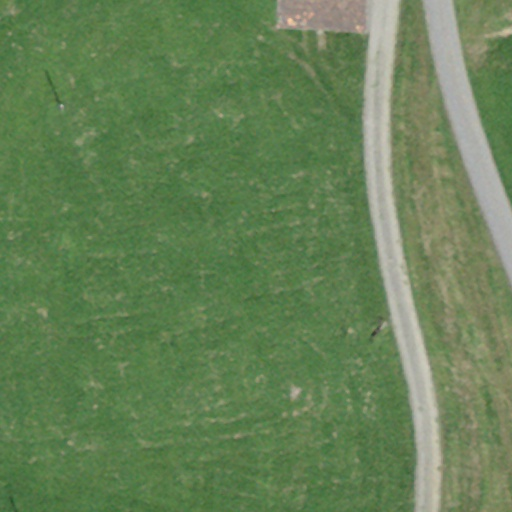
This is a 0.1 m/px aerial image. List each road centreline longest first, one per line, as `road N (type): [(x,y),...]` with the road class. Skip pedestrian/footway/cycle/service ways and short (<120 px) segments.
road 1 (track): [(453,511),(390,208),(396,0)]
road 2 (track): [(449,0),(459,61),(511,206)]
